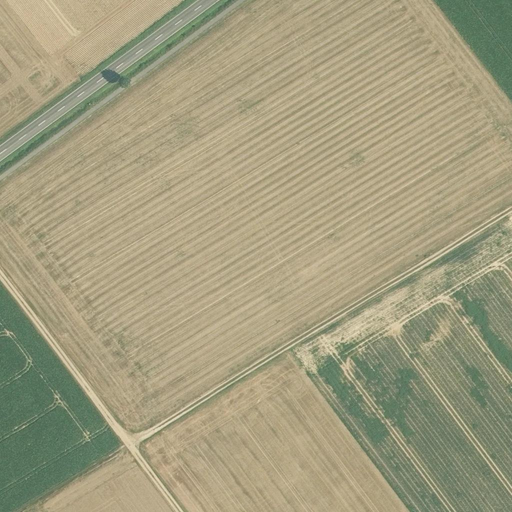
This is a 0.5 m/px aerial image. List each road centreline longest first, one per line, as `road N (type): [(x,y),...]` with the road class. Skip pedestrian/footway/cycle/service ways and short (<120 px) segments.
road 1 (track): [(511,209),(130,445)]
road 2 (track): [(0,272),(179,511)]
road 3 (primary): [(0,155),(211,0)]
road 4 (track): [(21,511),(130,445)]
